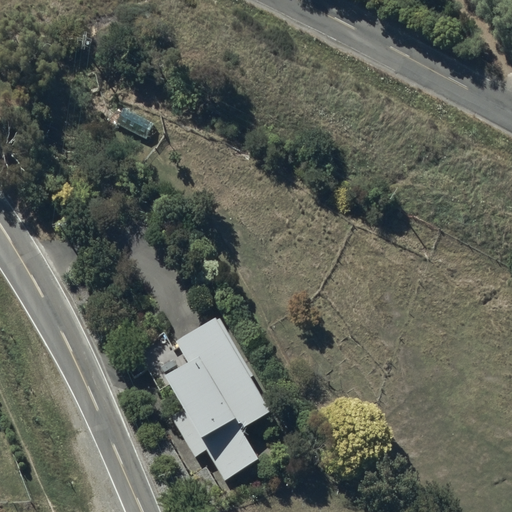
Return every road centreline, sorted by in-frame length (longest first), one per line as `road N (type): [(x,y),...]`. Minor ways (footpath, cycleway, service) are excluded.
road 1 (unclassified): [(0,225),(65,341),(142,511)]
road 2 (unclassified): [(511,116),(289,0)]
